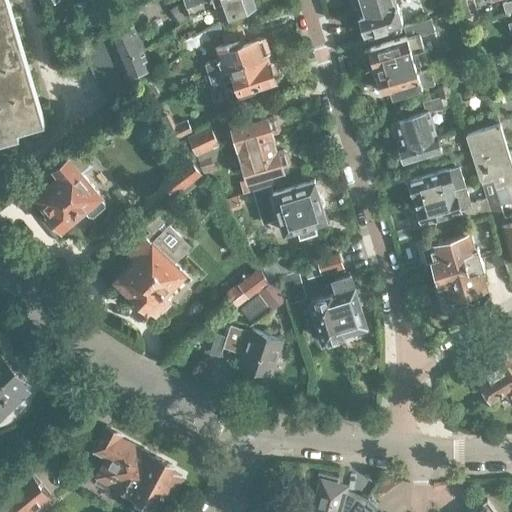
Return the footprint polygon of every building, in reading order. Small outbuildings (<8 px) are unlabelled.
[(0,0),(0,132),(39,121),(2,0),(0,0)] [(63,3),(61,0),(45,0),(51,10),(63,3)] [(254,0),(195,0),(187,3),(191,15),(194,23),(204,19),(202,12),(216,7),(219,16),(256,3),(254,0)] [(351,0),(353,6),(357,8),(362,7),(364,13),(359,15),(364,33),(366,32),(368,39),(393,31),(391,25),(402,22),(394,0),(351,0)] [(457,0),(466,25),(469,24),(473,23),(466,0),(457,0)] [(191,15),(187,3),(184,5),(181,1),(170,9),(175,15),(173,17),(179,25),(191,15)] [(119,60),(144,49),(130,15),(108,31),(119,60)] [(427,63),(424,51),(419,35),(435,30),(431,17),(404,26),(407,36),(369,48),(370,49),(366,50),(363,54),(366,64),(370,67),(372,66),(374,74),(414,61),(415,67),(427,63)] [(223,33),(228,30),(221,18),(180,42),(187,54),(223,33)] [(204,74),(208,85),(217,82),(214,71),(266,54),(270,53),(265,37),(257,40),(257,39),(242,43),(240,39),(246,37),(241,23),(228,30),(223,33),(226,43),(214,46),(218,59),(205,63),(208,73),(204,74)] [(89,59),(109,43),(105,33),(85,49),(89,59)] [(93,68),(113,53),(109,43),(89,59),(93,68)] [(144,49),(119,60),(126,77),(151,66),(144,49)] [(97,78),(117,62),(113,53),(93,68),(97,78)] [(214,71),(217,82),(218,83),(222,82),(227,99),(231,100),(254,93),(256,89),(255,85),(275,79),(274,77),(280,76),(282,72),(279,61),(275,60),(269,62),(266,54),(214,71)] [(456,69),(452,57),(444,60),(448,72),(456,69)] [(414,61),(374,74),(374,75),(372,78),(375,88),(379,90),(389,87),(392,96),(434,83),(429,69),(417,72),(415,67),(414,61)] [(101,88),(121,72),(117,62),(97,78),(101,88)] [(105,98),(125,82),(121,72),(101,88),(105,98)] [(125,82),(105,98),(109,107),(129,92),(125,82)] [(453,94),(450,82),(437,86),(440,97),(453,94)] [(395,120),(396,122),(391,124),(395,135),(399,134),(402,144),(435,135),(428,111),(444,107),(442,99),(439,97),(423,101),(426,111),(395,120)] [(177,125),(171,111),(156,118),(172,140),(176,138),(176,140),(188,134),(194,131),(193,129),(188,119),(177,125)] [(495,190),(511,183),(511,148),(507,150),(498,122),(495,113),(465,125),(466,132),(465,132),(479,176),(480,176),(482,183),(492,180),(495,190)] [(240,152),(273,142),(271,132),(277,130),(279,126),(276,117),(273,115),(267,117),(266,116),(232,126),(240,152)] [(210,124),(194,131),(188,134),(191,140),(195,149),(197,154),(219,143),(210,124)] [(188,134),(176,140),(180,146),(191,140),(188,134)] [(403,162),(440,151),(435,135),(402,144),(398,146),(403,162)] [(273,142),(240,152),(247,178),(240,180),(244,192),(253,189),(271,184),(274,183),(271,171),(281,167),(281,165),(287,163),(289,160),(286,150),(283,150),(276,151),(273,142)] [(197,166),(214,160),(225,157),(219,143),(197,154),(195,149),(186,154),(189,158),(190,158),(197,166)] [(80,149),(69,158),(56,168),(61,174),(37,194),(51,212),(49,217),(54,223),(61,222),(62,225),(83,207),(90,215),(94,215),(106,205),(106,202),(99,193),(100,193),(82,172),(92,163),(80,149)] [(190,158),(189,158),(169,174),(182,190),(202,173),(197,166),(190,158)] [(214,160),(197,166),(202,173),(217,169),(214,160)] [(416,202),(465,187),(458,165),(410,180),(416,202)] [(253,189),(254,191),(256,198),(265,195),(270,213),(278,210),(284,231),(296,227),(299,237),(316,232),(313,222),(326,218),(313,179),(273,192),(271,184),(253,189)] [(492,180),(482,183),(485,193),(484,193),(485,197),(489,211),(494,227),(501,225),(511,262),(511,216),(511,214),(503,216),(500,205),(511,200),(511,183),(495,190),(492,180)] [(469,202),(465,187),(416,202),(418,206),(411,208),(415,222),(422,220),(423,223),(463,211),(466,219),(489,211),(485,197),(469,202)] [(254,203),(250,192),(229,198),(233,210),(254,203)] [(162,310),(169,303),(169,297),(163,291),(183,270),(174,262),(191,245),(158,212),(144,225),(150,231),(131,251),(137,257),(118,277),(148,307),(150,305),(156,310),(162,310)] [(469,232),(430,244),(422,246),(427,262),(432,261),(436,271),(481,258),(477,247),(474,248),(469,232)] [(492,255),(502,252),(498,237),(488,240),(492,255)] [(316,259),(338,252),(335,241),(313,248),(316,259)] [(316,259),(306,261),(311,275),(344,266),(340,252),(338,252),(316,259)] [(502,252),(492,255),(496,267),(505,264),(502,252)] [(284,253),(262,264),(270,280),(292,269),(284,253)] [(481,258),(436,271),(439,282),(441,281),(446,298),(449,297),(452,306),(468,301),(465,292),(485,286),(481,270),(484,269),(481,258)] [(237,281),(225,290),(236,307),(270,282),(261,265),(238,282),(237,281)] [(340,337),(340,334),(342,333),(342,331),(366,324),(351,274),(330,280),(331,285),(318,288),(320,296),(311,298),(311,300),(304,303),(312,329),(319,327),(323,339),(326,338),(327,341),(332,344),(338,342),(340,337)] [(272,280),(270,282),(257,292),(258,293),(267,305),(271,310),(286,298),(272,280)] [(258,293),(250,299),(239,307),(248,319),(267,305),(258,293)] [(252,330),(231,323),(224,346),(237,350),(238,347),(245,349),(241,364),(272,375),(284,338),(252,328),(252,330)] [(491,394),(506,385),(511,380),(511,342),(476,366),(483,378),(481,379),(482,381),(479,383),(486,394),(489,392),(491,394)] [(19,400),(30,390),(29,386),(24,380),(26,378),(0,351),(0,403),(9,394),(15,400),(19,400)] [(172,494),(182,476),(169,469),(172,464),(120,435),(121,433),(105,425),(94,446),(108,454),(98,474),(98,475),(95,480),(117,492),(120,487),(139,497),(136,501),(153,509),(156,504),(164,489),(172,494)] [(29,468),(3,491),(20,511),(35,511),(53,497),(29,468)] [(357,511),(366,501),(342,494),(344,487),(336,483),(338,476),(318,470),(310,497),(315,499),(311,511),(357,511)] [(367,498),(366,501),(357,511),(374,511),(366,501),(368,499),(367,498)] [(495,511),(486,499),(470,511),(495,511)]
